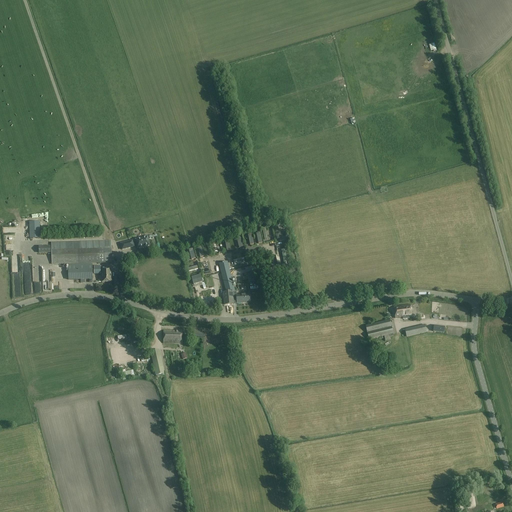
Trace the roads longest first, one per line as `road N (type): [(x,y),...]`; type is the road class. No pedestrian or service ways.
road 1 (unclassified): [(0,314),(71,295),(223,319),(408,293),(477,299)]
road 2 (track): [(112,240),(23,0)]
road 3 (track): [(59,511),(5,312)]
road 4 (unclassified): [(511,483),(474,347),(477,299)]
